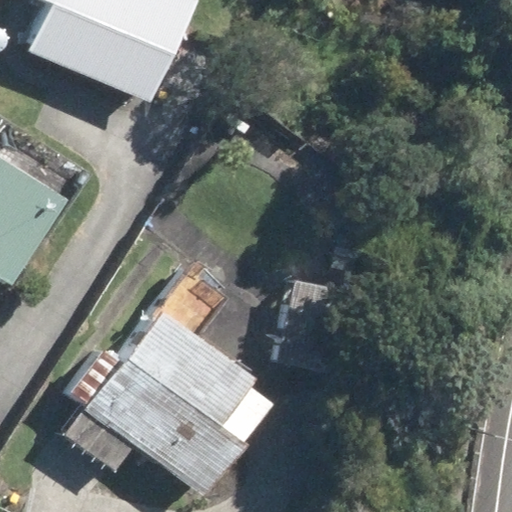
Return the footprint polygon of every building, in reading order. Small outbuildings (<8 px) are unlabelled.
[(115,122),(90,153),(134,188),(158,155),(115,122)] [(0,280),(4,283),(57,201),(0,164),(0,280)] [(332,372),(348,299),(348,295),(292,282),(276,359),(332,372)] [(363,378),(379,307),(348,299),(332,372),(363,378)] [(61,340),(0,301),(0,394),(18,406),(61,340)] [(215,427),(250,382),(155,312),(121,362),(100,347),(67,391),(82,403),(59,435),(112,471),(132,445),(202,496),(239,444),(215,427)]
